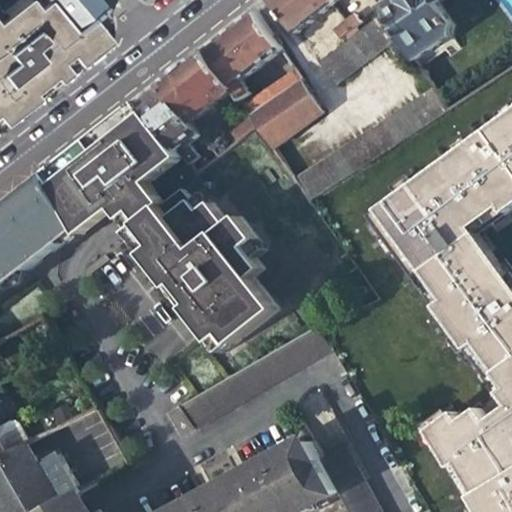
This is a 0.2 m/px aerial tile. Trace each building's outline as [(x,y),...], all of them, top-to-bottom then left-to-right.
[(39,0),(19,0),(12,6),(61,70),(83,53),(65,32),(52,15),(44,6),(39,0)] [(59,9),(52,15),(65,32),(96,8),(90,0),(39,0),(44,6),(53,0),(59,9)] [(44,6),(52,15),(59,9),(53,0),(44,6)] [(298,35),(332,8),(326,0),(273,0),(272,1),(298,35)] [(326,0),(332,8),(342,0),(326,0)] [(375,0),(371,0),(343,24),(353,38),(362,32),(372,23),(373,23),(385,14),(382,10),(375,0)] [(439,6),(447,0),(396,0),(382,10),(385,14),(401,37),(422,69),(456,46),(451,39),(453,27),(439,6)] [(12,6),(0,15),(0,37),(38,88),(61,70),(12,6)] [(100,12),(96,8),(65,32),(83,53),(96,43),(100,12)] [(281,52),(256,14),(229,35),(206,53),(233,92),(241,103),(250,96),(241,84),(281,52)] [(372,23),(389,46),(401,37),(385,14),(373,23),(372,23)] [(378,54),(389,46),(372,23),(362,32),(378,54)] [(351,40),(353,38),(343,24),(333,32),(339,40),(344,36),(348,43),(351,40)] [(367,62),(378,54),(362,32),(353,38),(351,40),(367,62)] [(0,83),(17,105),(27,97),(38,88),(0,37),(0,83)] [(358,69),(367,62),(351,40),(348,43),(342,47),(358,69)] [(346,78),(358,69),(342,47),(330,56),(346,78)] [(192,124),(233,92),(206,53),(192,65),(163,87),(192,124)] [(337,85),(346,78),(330,56),(320,64),(337,85)] [(245,109),(250,116),(251,118),(301,82),(295,72),(245,109)] [(323,114),(301,82),(251,118),(257,127),(264,137),(274,151),(323,114)] [(0,83),(0,117),(17,105),(0,83)] [(433,85),(420,94),(436,119),(449,110),(433,85)] [(202,137),(192,124),(163,87),(154,94),(144,102),(187,161),(197,174),(219,158),(212,149),(200,158),(190,146),(202,137)] [(436,119),(420,94),(406,104),(421,129),(436,119)] [(476,396),(426,429),(474,500),(511,474),(511,264),(493,236),(511,222),(511,98),(348,210),(476,396)] [(154,185),(187,161),(144,102),(130,113),(87,146),(74,157),(49,177),(82,234),(84,237),(121,210),(137,231),(133,234),(226,355),(281,314),(256,281),(267,273),(259,263),(271,253),(244,220),(233,228),(208,195),(197,203),(189,192),(171,206),(154,185)] [(421,129),(406,104),(395,112),(410,136),(421,129)] [(410,136),(395,112),(384,119),(399,144),(410,136)] [(210,147),(212,149),(219,158),(257,127),(251,118),(250,116),(210,147)] [(399,144),(384,119),(373,126),(388,151),(399,144)] [(388,151),(373,126),(362,134),(377,158),(388,151)] [(205,184),(264,137),(257,127),(219,158),(197,174),(205,184)] [(377,158),(362,134),(351,142),(366,166),(377,158)] [(366,166),(351,142),(340,149),(356,172),(366,166)] [(356,172),(340,149),(329,156),(345,180),(356,172)] [(345,180),(329,156),(318,164),(334,187),(345,180)] [(334,187),(318,164),(307,172),(322,195),(334,187)] [(322,195),(307,172),(294,181),(310,203),(322,195)] [(5,211),(0,215),(0,280),(39,258),(37,254),(48,248),(50,252),(82,234),(49,177),(45,180),(24,197),(27,200),(20,206),(17,202),(5,211)] [(27,200),(24,197),(17,202),(20,206),(27,200)] [(37,254),(39,258),(50,252),(48,248),(37,254)] [(320,330),(183,409),(194,429),(196,433),(334,353),(320,330)] [(67,407),(54,413),(60,425),(73,418),(67,407)] [(0,458),(8,454),(28,444),(29,444),(20,426),(17,424),(13,424),(0,430),(0,458)] [(8,454),(0,458),(0,495),(1,497),(0,497),(0,511),(48,511),(74,497),(98,485),(94,478),(76,488),(57,453),(39,463),(28,444),(8,454)] [(338,494),(348,511),(380,511),(347,451),(322,464),(313,448),(302,453),(299,450),(251,476),(250,482),(251,485),(245,488),(244,486),(235,484),(219,493),(217,500),(218,503),(212,506),(211,504),(202,502),(184,511),(315,511),(316,511),(313,507),(338,494)] [(511,511),(511,474),(474,500),(482,511),(511,511)] [(251,476),(235,484),(244,486),(245,488),(251,485),(250,482),(251,476)] [(219,493),(202,502),(211,504),(212,506),(218,503),(217,500),(219,493)] [(85,511),(74,497),(48,511),(85,511)]
